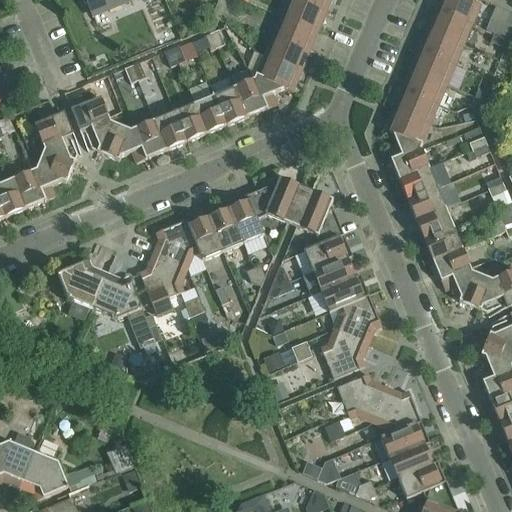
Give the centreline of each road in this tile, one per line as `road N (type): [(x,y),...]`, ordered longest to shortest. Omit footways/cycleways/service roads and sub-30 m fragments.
road 1 (residential): [(328,126),(487,511)]
road 2 (residential): [(0,256),(328,126)]
road 3 (residential): [(328,126),(375,0)]
